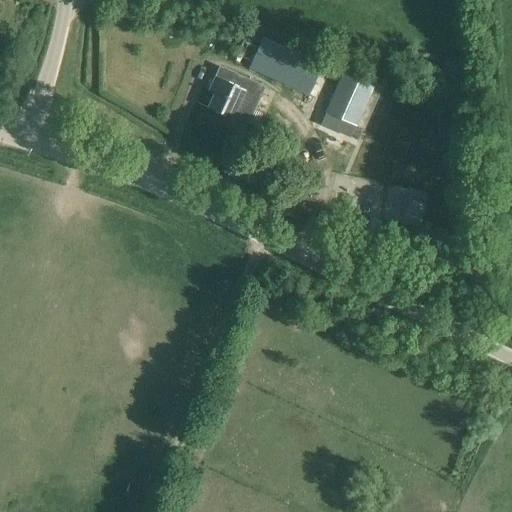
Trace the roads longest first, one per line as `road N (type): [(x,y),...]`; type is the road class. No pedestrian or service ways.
road 1 (unclassified): [(511,361),(150,187),(26,139)]
road 2 (unclassified): [(26,139),(64,0)]
